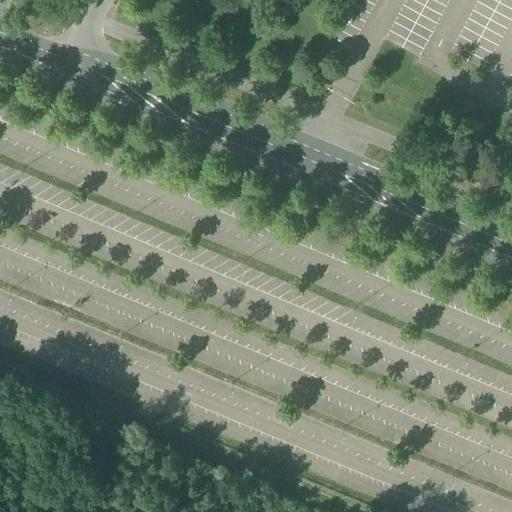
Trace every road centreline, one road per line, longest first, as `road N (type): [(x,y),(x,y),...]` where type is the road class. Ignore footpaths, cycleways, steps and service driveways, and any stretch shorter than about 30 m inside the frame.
road 1 (unclassified): [(0,55),(511,268)]
road 2 (unclassified): [(511,234),(0,24)]
road 3 (track): [(301,511),(0,372)]
